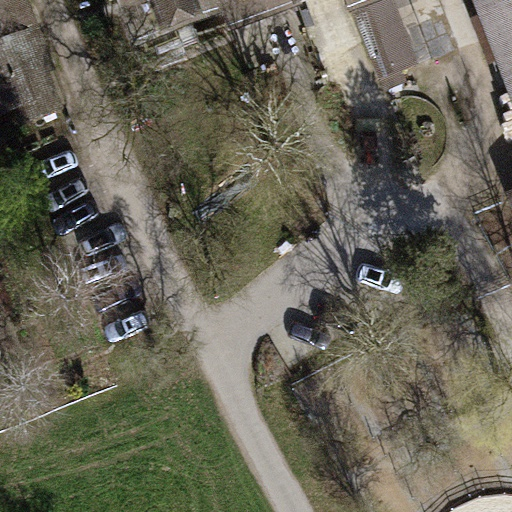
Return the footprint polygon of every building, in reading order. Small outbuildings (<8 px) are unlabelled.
[(0,0),(0,117),(19,109),(27,126),(57,111),(42,74),(54,69),(24,0),(0,0)] [(219,13),(213,0),(123,0),(140,44),(219,13)] [(362,0),(213,0),(219,13),(253,0),(302,0),(314,30),(309,32),(326,76),(367,60),(346,6),(349,5),(362,0)] [(384,0),(362,0),(349,5),(379,80),(411,67),(384,0)] [(511,0),(482,0),(511,78),(511,0)]
